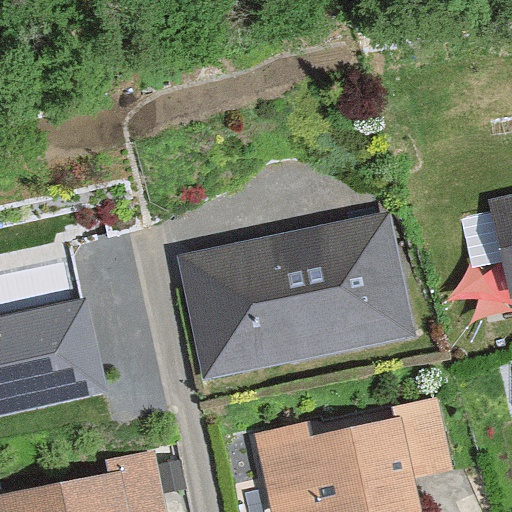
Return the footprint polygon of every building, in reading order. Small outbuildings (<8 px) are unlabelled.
[(511,309),(511,200),(489,206),(510,310),(511,309)] [(391,219),(183,263),(208,386),(417,342),(391,219)] [(0,411),(101,390),(82,304),(0,321),(0,411)] [(308,429),(258,439),(273,511),(422,511),(417,485),(454,477),(439,404),(393,413),(396,424),(311,442),(308,429)] [(110,481),(0,501),(0,511),(166,511),(164,496),(181,493),(175,461),(159,465),(157,456),(107,465),(110,481)]
